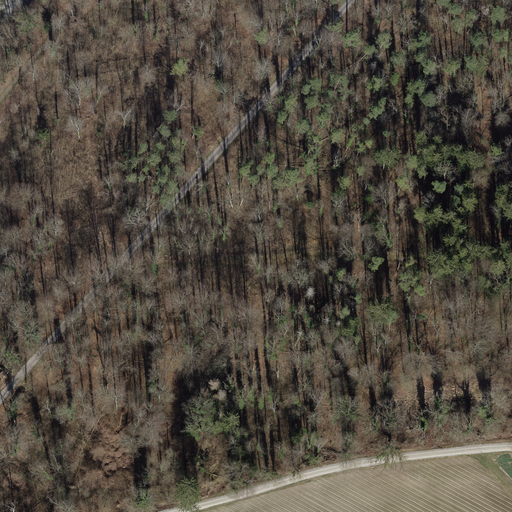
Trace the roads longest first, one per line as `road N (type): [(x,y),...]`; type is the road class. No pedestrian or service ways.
road 1 (unclassified): [(351,0),(0,401)]
road 2 (track): [(116,270),(511,251)]
road 3 (track): [(175,511),(352,463),(511,446)]
